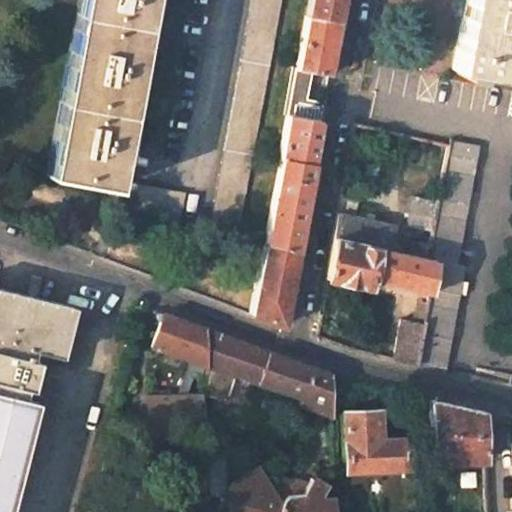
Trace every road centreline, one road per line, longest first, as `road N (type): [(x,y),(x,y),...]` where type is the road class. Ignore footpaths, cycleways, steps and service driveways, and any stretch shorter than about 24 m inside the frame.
road 1 (residential): [(292,347),(354,0)]
road 2 (residential): [(292,347),(0,238)]
road 3 (unknown): [(502,141),(469,330),(488,360),(511,350)]
road 4 (residential): [(511,402),(292,347)]
road 5 (unknown): [(228,0),(194,193)]
road 6 (unknown): [(352,113),(502,141)]
